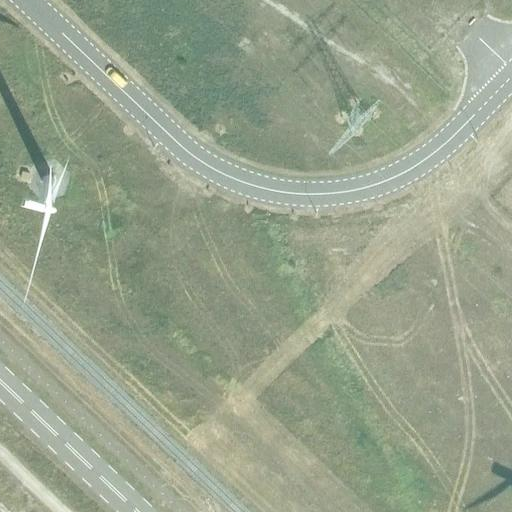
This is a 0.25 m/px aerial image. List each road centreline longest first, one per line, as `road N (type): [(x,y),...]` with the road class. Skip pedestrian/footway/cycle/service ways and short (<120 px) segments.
road 1 (unclassified): [(511,76),(415,166),(365,189),(284,192),(220,173),(188,153),(26,0)]
road 2 (unclassified): [(139,511),(0,379)]
